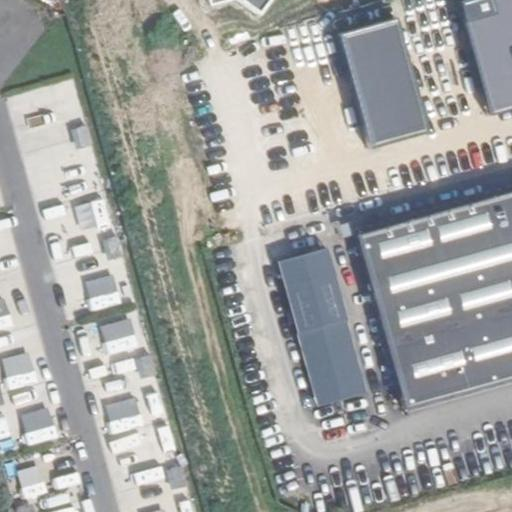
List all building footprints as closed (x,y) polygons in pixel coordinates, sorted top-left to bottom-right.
[(222,0),(236,0),(255,14),(265,0),(204,0),(206,4),(222,0)] [(487,115),(511,108),(511,0),(454,0),(487,115)] [(367,149),(426,132),(393,12),(334,29),(367,149)] [(20,95),(30,122),(61,111),(50,84),(20,95)] [(53,131),(33,137),(40,160),(60,154),(53,131)] [(405,408),(511,378),(511,190),(357,234),(405,408)] [(102,270),(73,279),(77,292),(106,283),(102,270)] [(300,333),(349,319),(335,271),(287,284),(300,333)] [(88,309),(121,302),(118,288),(85,295),(88,309)] [(93,322),(101,373),(129,369),(122,318),(93,322)] [(369,392),(349,319),(300,333),(321,406),(369,392)] [(81,331),(70,332),(72,354),(84,352),(81,331)] [(36,351),(4,357),(10,387),(42,381),(36,351)] [(110,407),(138,405),(135,376),(108,378),(110,407)] [(46,405),(14,416),(25,447),(56,436),(46,405)]
